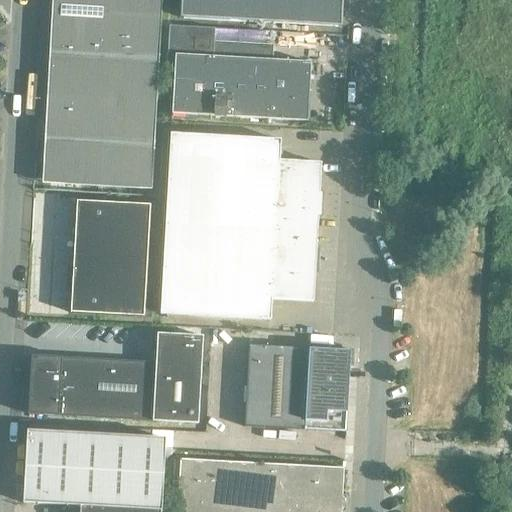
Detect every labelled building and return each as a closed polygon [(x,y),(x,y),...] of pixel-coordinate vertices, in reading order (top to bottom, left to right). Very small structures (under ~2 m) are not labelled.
[(179,19),(275,25),(279,21),(279,0),(52,0),(42,184),(151,190),(162,0),(175,0),(180,0),(179,19)] [(341,28),(342,0),(279,0),(279,21),(275,25),(341,28)] [(217,29),(170,26),(169,54),(167,54),(166,72),(174,72),(172,115),(307,122),(310,63),(280,61),(281,44),(216,41),(217,29)] [(167,199),(160,315),(270,321),(271,300),(313,303),(318,218),(321,218),(323,194),(319,193),(319,191),(321,164),(279,161),(281,141),(170,134),(167,199)] [(97,315),(144,318),(150,206),(76,202),(70,313),(97,315)] [(31,359),(28,415),(198,425),(203,337),(159,334),(157,334),(155,363),(31,356),(31,359)] [(249,346),(246,386),(348,392),(351,351),(310,349),(249,346)] [(246,386),(244,427),(346,433),(348,392),(246,386)] [(80,507),(79,511),(160,511),(161,511),(165,439),(27,431),(23,504),(80,507)] [(177,511),(340,511),(337,507),(338,499),(342,496),(344,469),(180,460),(177,511)]
